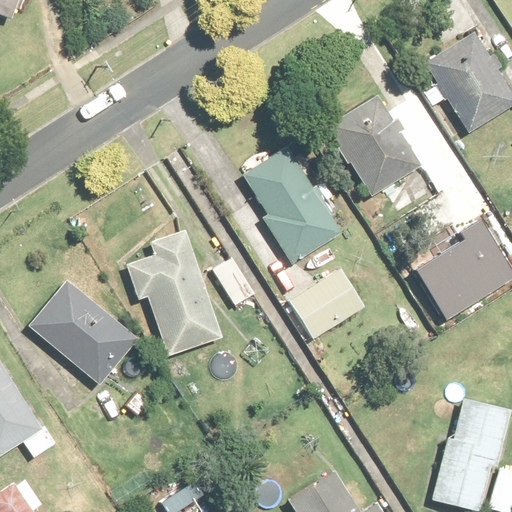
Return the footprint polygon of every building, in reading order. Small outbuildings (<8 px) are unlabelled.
[(0,0),(0,14),(11,18),(16,0),(0,0)] [(475,37),(424,65),(461,133),(511,104),(475,37)] [(375,100),(327,126),(366,199),(414,172),(375,100)] [(261,220),(292,267),(346,231),(288,143),(239,176),(266,216),(261,220)] [(460,166),(433,180),(451,215),(478,200),(460,166)] [(168,359),(223,340),(185,231),(148,245),(151,255),(126,264),(141,306),(148,303),(168,359)] [(230,261),(213,270),(233,306),(249,297),(230,261)] [(364,312),(337,272),(290,303),(316,343),(364,312)] [(64,281),(27,327),(102,388),(139,342),(64,281)] [(33,460),(51,449),(0,364),(0,457),(23,444),(33,460)] [(445,438),(430,502),(471,511),(480,511),(504,411),(460,401),(451,439),(445,438)] [(511,511),(511,509),(511,475),(498,472),(488,511),(493,511),(511,511)] [(362,511),(356,511),(330,473),(284,504),(289,511),(373,511),(370,507),(362,511)] [(36,511),(43,507),(26,484),(15,491),(11,485),(0,493),(0,511),(36,511)]
